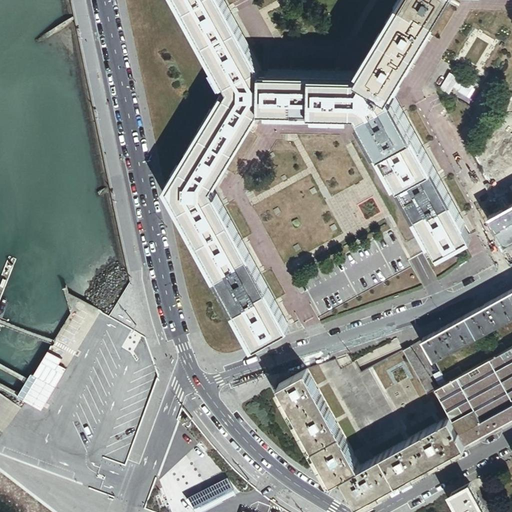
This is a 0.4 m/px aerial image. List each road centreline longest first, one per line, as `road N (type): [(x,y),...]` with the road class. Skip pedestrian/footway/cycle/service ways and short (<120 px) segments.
road 1 (residential): [(104,0),(170,308),(199,387)]
road 2 (residential): [(199,387),(441,304),(511,268)]
road 3 (residential): [(199,387),(253,455),(336,511)]
road 4 (unknown): [(247,0),(274,39),(296,40),(329,36),(354,0)]
road 5 (residential): [(511,441),(386,511)]
road 6 (unknown): [(358,130),(422,238)]
